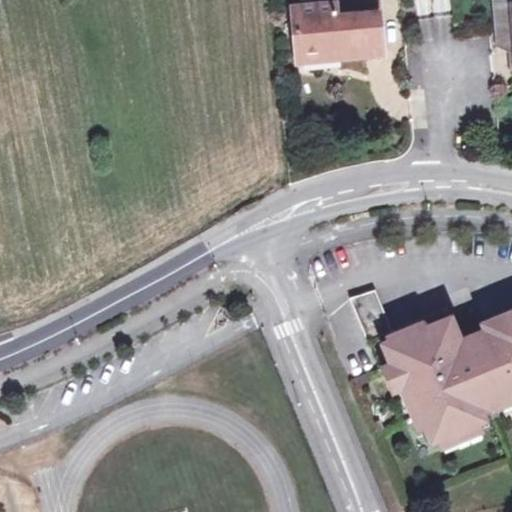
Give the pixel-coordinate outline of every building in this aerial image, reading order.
[(378,0),(370,0),(335,4),(337,18),(380,13),(378,0)] [(297,7),(301,55),(339,52),(339,59),(383,55),(380,13),(337,18),(335,4),(297,7)] [(500,45),(511,43),(511,15),(511,5),(497,6),(500,45)] [(339,52),(301,55),(301,63),(339,59),(339,52)] [(372,291),(425,429),(427,429),(432,443),(483,424),(480,417),(511,403),(511,307),(482,320),(487,333),(460,344),(446,310),(392,331),(375,290),(372,291)] [(393,367),(414,418),(419,431),(425,429),(372,291),(350,300),(379,372),(393,367)]
